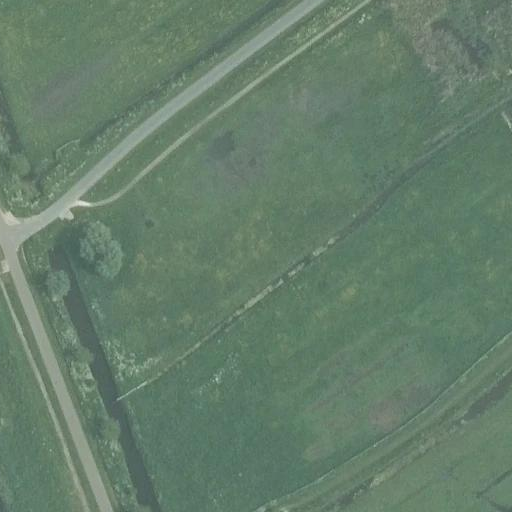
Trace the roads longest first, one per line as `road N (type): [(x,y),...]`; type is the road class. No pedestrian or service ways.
road 1 (unknown): [(282,511),(415,431),(511,349)]
road 2 (unknown): [(0,287),(87,511)]
